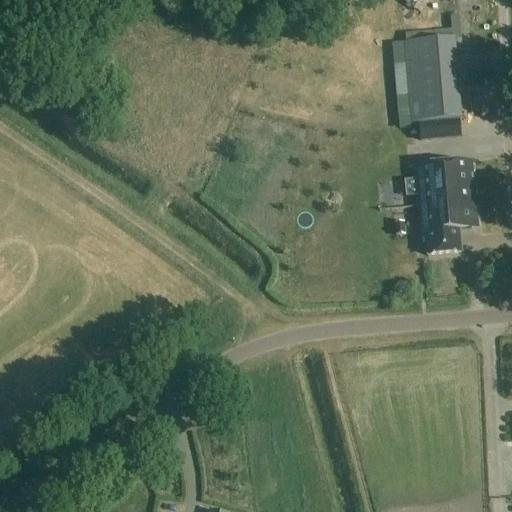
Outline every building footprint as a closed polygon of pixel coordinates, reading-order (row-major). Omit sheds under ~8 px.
[(410,126),(461,121),(454,40),(403,45),(410,126)] [(420,143),(458,141),(457,124),(419,126),(420,143)] [(335,157),(339,134),(320,131),(316,154),(335,157)] [(348,162),(371,164),(373,142),(350,140),(348,162)] [(471,161),(415,167),(419,212),(476,206),(471,161)] [(476,206),(419,212),(421,231),(424,230),(426,254),(461,251),(459,228),(477,226),(476,206)] [(395,237),(405,237),(404,223),(394,224),(395,237)]
